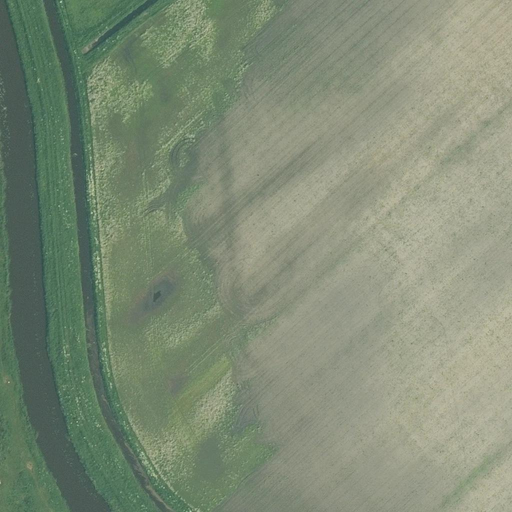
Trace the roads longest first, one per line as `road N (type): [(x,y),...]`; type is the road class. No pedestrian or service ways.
road 1 (track): [(57,0),(83,103),(107,383),(131,442),(184,511)]
road 2 (track): [(133,511),(98,458),(76,398),(45,91),(20,0)]
